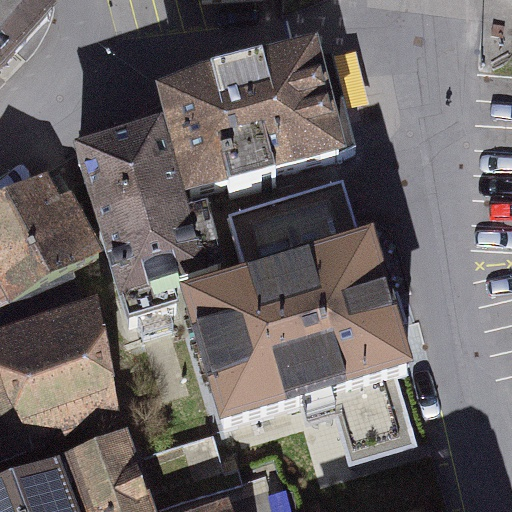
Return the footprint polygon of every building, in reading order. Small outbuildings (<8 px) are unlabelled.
[(0,0),(0,106),(81,25),(54,0),(0,0)] [(298,0),(211,0),(211,10),(298,12),(298,0)] [(354,68),(174,117),(183,150),(206,233),(224,228),(386,184),(354,68)] [(91,175),(133,329),(243,299),(224,228),(206,233),(183,150),(91,175)] [(71,197),(0,234),(0,333),(112,275),(71,197)] [(418,265),(218,319),(253,449),(454,394),(418,265)] [(141,413),(115,317),(79,327),(77,321),(0,342),(0,468),(109,440),(105,423),(141,413)] [(93,511),(171,511),(152,459),(83,483),(93,511)] [(93,511),(83,483),(2,511),(93,511)]
